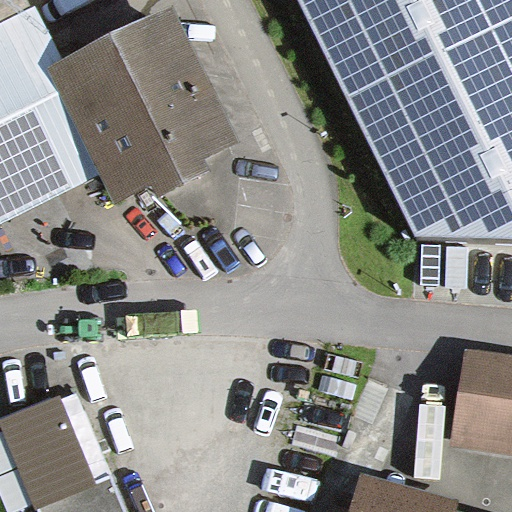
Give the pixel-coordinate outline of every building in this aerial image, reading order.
[(511,5),(509,0),(288,0),(412,249),(511,252),(511,5)] [(29,22),(0,36),(0,231),(70,197),(97,183),(114,218),(225,162),(158,28),(57,78),(29,22)] [(511,372),(466,366),(454,457),(511,465),(511,372)] [(116,511),(72,407),(0,437),(0,442),(29,511),(116,511)] [(405,511),(326,492),(320,511),(405,511)]
